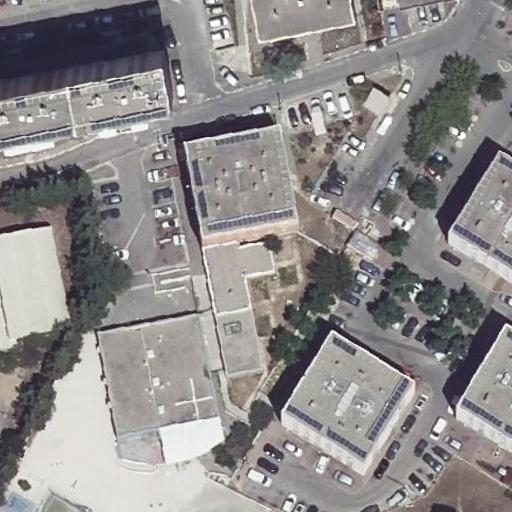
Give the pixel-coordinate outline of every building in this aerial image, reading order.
[(347,0),(248,0),(255,32),(350,14),(347,0)] [(163,44),(69,61),(78,111),(172,93),(163,44)] [(69,61),(0,74),(0,125),(78,111),(69,61)] [(387,97),(372,88),(363,103),(379,112),(387,97)] [(205,244),(241,236),(298,225),(279,129),(185,149),(205,244)] [(511,170),(495,160),(446,243),(511,282),(511,170)] [(370,261),(379,248),(354,233),(346,248),(370,261)] [(242,244),(241,236),(205,244),(219,313),(254,305),(248,276),(278,269),(272,238),(242,244)] [(0,345),(20,342),(70,333),(51,237),(0,246),(0,345)] [(254,305),(219,313),(230,372),(266,364),(254,305)] [(198,319),(157,326),(134,330),(98,338),(119,443),(160,436),(167,468),(173,467),(179,467),(187,465),(195,462),(200,459),(209,454),(216,449),(223,444),(198,319)] [(511,338),(505,334),(455,417),(511,451),(511,338)] [(0,355),(20,351),(20,342),(0,345),(0,355)] [(411,393),(329,342),(279,424),(360,474),(411,393)]
